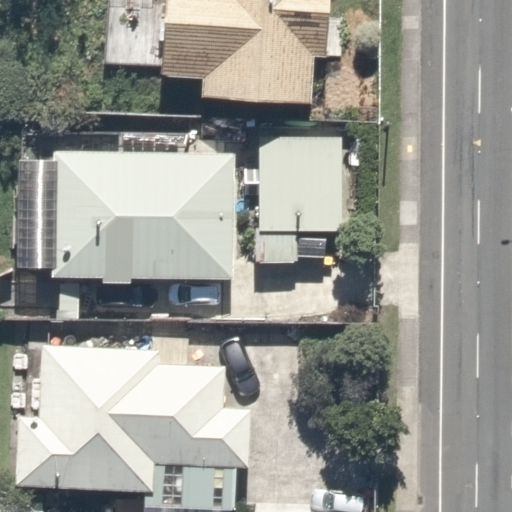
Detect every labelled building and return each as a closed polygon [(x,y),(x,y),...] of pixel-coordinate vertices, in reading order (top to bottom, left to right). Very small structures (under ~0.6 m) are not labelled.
[(105,0),(101,64),(163,68),(162,84),(201,86),(200,103),(315,111),(319,52),(340,53),(342,14),(328,14),(329,0),(105,0)] [(336,143),(260,140),(256,239),(332,242),(336,143)] [(58,149),(53,282),(229,290),(234,157),(58,149)] [(0,283),(0,323),(65,326),(67,286),(0,283)] [(240,472),(246,358),(198,355),(199,339),(155,337),(154,353),(47,347),(43,417),(18,416),(14,493),(162,501),(163,468),(240,472)]
